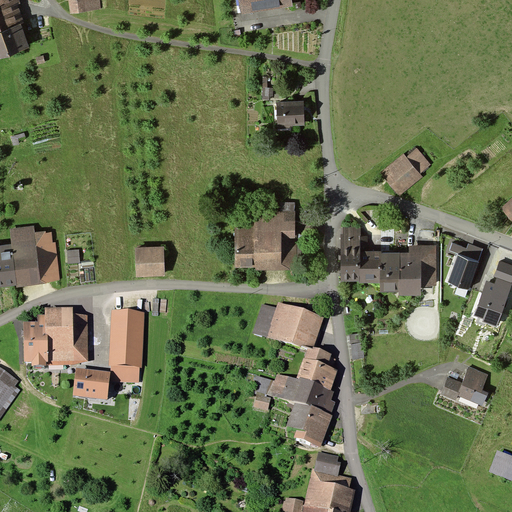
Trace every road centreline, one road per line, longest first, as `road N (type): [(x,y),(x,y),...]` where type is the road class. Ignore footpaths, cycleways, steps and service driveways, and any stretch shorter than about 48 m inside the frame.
road 1 (residential): [(336,290),(131,286),(63,297),(0,324)]
road 2 (residential): [(373,511),(354,455),(336,290)]
road 3 (residential): [(331,182),(511,246)]
road 4 (residential): [(331,182),(324,112),(336,0)]
